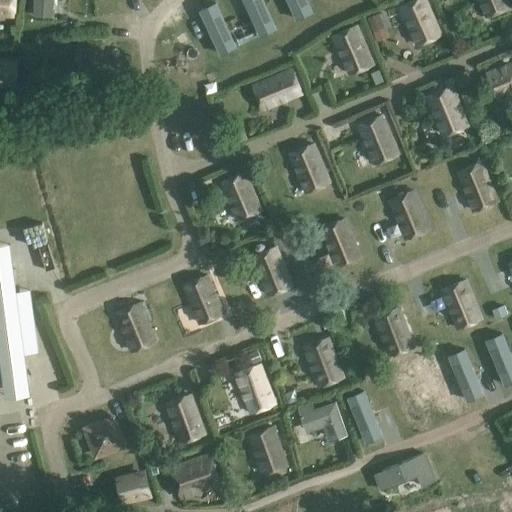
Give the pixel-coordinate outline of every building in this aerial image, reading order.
[(0,0),(0,14),(13,15),(13,0),(0,0)] [(32,0),(32,20),(51,19),(50,0),(32,0)] [(265,0),(245,0),(261,35),(278,28),(265,0)] [(306,0),(285,0),(294,19),(312,12),(306,0)] [(404,4),(398,7),(415,47),(422,44),(422,45),(438,39),(438,38),(443,35),(428,0),(409,0),(404,2),(404,4)] [(477,0),(485,19),(491,16),(491,17),(507,11),(507,10),(511,7),(511,4),(510,0),(477,0)] [(217,2),(200,9),(220,55),(238,47),(217,2)] [(368,17),(374,32),(385,27),(380,13),(368,17)] [(336,33),(331,36),(348,76),(354,74),(355,75),(370,69),(370,67),(376,65),(359,24),(352,26),(351,25),(336,32),(336,33)] [(77,61),(72,79),(116,88),(120,70),(100,66),(106,43),(87,39),(87,40),(81,39),(78,56),(83,57),(82,63),(77,61)] [(0,87),(16,88),(16,82),(17,82),(17,67),(16,67),(16,60),(0,59),(0,87)] [(511,60),(485,72),(497,103),(503,101),(505,106),(511,103),(511,60)] [(293,68),(251,84),(254,90),(253,91),(259,106),(263,113),(303,96),(302,90),(302,88),(296,73),(295,73),(293,68)] [(379,70),(371,73),(376,84),(384,81),(379,70)] [(453,85),(425,96),(441,138),(470,126),(453,85)] [(384,113),(356,125),(373,166),(402,154),(384,113)] [(316,141),(287,153),(304,194),(333,183),(316,141)] [(484,160),(456,172),(473,213),(501,201),(484,160)] [(247,169),(219,182),(236,223),(264,211),(247,169)] [(415,188),(387,200),(405,241),(432,230),(415,188)] [(347,216),(318,229),(336,269),(364,258),(347,216)] [(278,244),(250,256),(267,298),(295,285),(278,244)] [(16,292),(13,264),(1,266),(0,265),(0,349),(1,353),(5,386),(28,383),(24,354),(38,352),(32,307),(32,304),(31,304),(18,306),(16,292)] [(210,273),(181,285),(198,325),(226,314),(210,273)] [(468,278),(439,289),(456,331),(485,319),(468,278)] [(142,300),(114,312),(131,353),(159,341),(142,300)] [(401,306),(373,316),(388,358),(417,348),(401,306)] [(494,319),(507,314),(504,306),(491,311),(494,319)] [(511,352),(503,332),(486,339),(501,376),(511,371),(511,352)] [(331,336),(302,347),(317,389),(347,378),(331,336)] [(466,348),(448,355),(464,392),(481,385),(466,348)] [(439,382),(432,356),(403,363),(410,390),(439,382)] [(262,363),(233,373),(249,415),(278,404),(262,363)] [(365,389),(347,397),(362,434),(380,426),(365,389)] [(193,392),(164,402),(179,445),(208,434),(193,392)] [(312,402),(298,407),(307,433),(324,427),(329,441),(348,434),(336,401),(314,408),(312,402)] [(114,414),(81,427),(93,460),(127,447),(114,414)] [(275,425),(247,435),(261,476),(290,466),(275,425)] [(426,452),(374,474),(381,491),(418,475),(422,487),(438,480),(426,452)] [(209,454),(169,467),(180,497),(219,484),(209,454)] [(143,474),(113,482),(118,500),(147,493),(143,474)]
